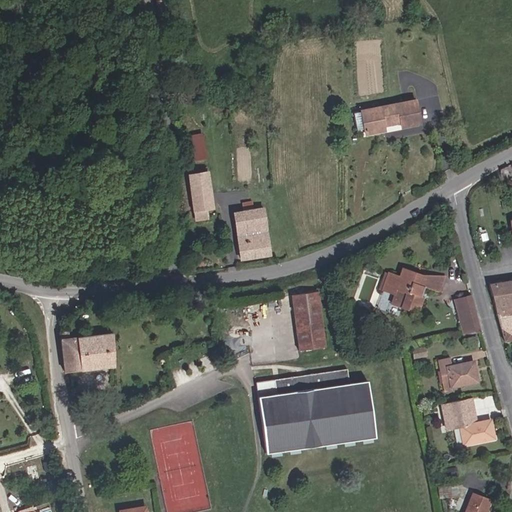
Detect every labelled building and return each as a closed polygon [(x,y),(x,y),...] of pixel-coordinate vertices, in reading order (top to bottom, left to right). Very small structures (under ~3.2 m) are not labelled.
[(172,0),(157,0),(162,33),(172,32),(177,32),(172,0)] [(419,92),(357,107),(361,125),(363,131),(377,128),(376,121),(382,120),(405,115),(406,121),(425,116),(419,92)] [(357,107),(348,109),(353,127),(361,125),(357,107)] [(185,139),(186,151),(204,149),(203,136),(185,139)] [(204,149),(186,151),(187,160),(206,158),(204,149)] [(211,208),(207,172),(188,174),(194,221),(206,219),(205,209),(211,208)] [(271,255),(265,208),(235,212),(242,258),(271,255)] [(399,265),(397,273),(385,270),(379,290),(392,293),(394,288),(404,291),(400,307),(418,312),(422,297),(419,296),(422,287),(437,291),(442,276),(399,265)] [(511,280),(488,285),(495,311),(511,307),(511,280)] [(315,292),(289,295),(296,350),(322,347),(315,292)] [(479,333),(469,296),(464,297),(466,306),(456,308),(463,336),(479,333)] [(466,306),(464,297),(454,300),(456,308),(466,306)] [(503,343),(511,341),(511,328),(511,327),(511,326),(511,307),(495,311),(503,343)] [(110,334),(60,340),(64,373),(70,373),(113,368),(110,334)] [(423,347),(411,350),(413,360),(425,357),(423,347)] [(449,357),(437,360),(439,373),(443,390),(452,389),(452,387),(477,382),(473,361),(451,366),(449,357)] [(349,386),(347,372),(255,384),(265,456),(375,439),(367,384),(349,386)] [(432,406),(421,409),(423,416),(434,414),(432,406)] [(465,409),(455,410),(462,445),(483,441),(493,438),(489,420),(471,423),(470,416),(467,417),(465,409)] [(456,496),(454,485),(442,488),(443,498),(456,496)] [(484,511),(489,501),(473,494),(465,511),(484,511)]
